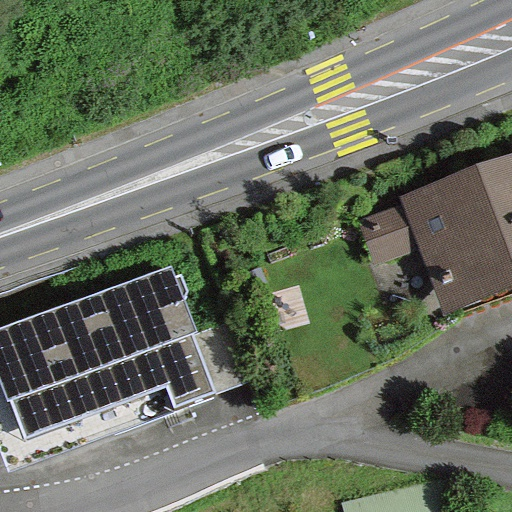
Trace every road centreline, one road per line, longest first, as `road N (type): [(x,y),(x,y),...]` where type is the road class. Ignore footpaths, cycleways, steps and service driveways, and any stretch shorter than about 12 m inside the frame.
road 1 (secondary): [(511,1),(0,215)]
road 2 (secondary): [(0,255),(511,65)]
road 3 (residential): [(37,511),(125,491),(283,433),(321,430),(511,470)]
